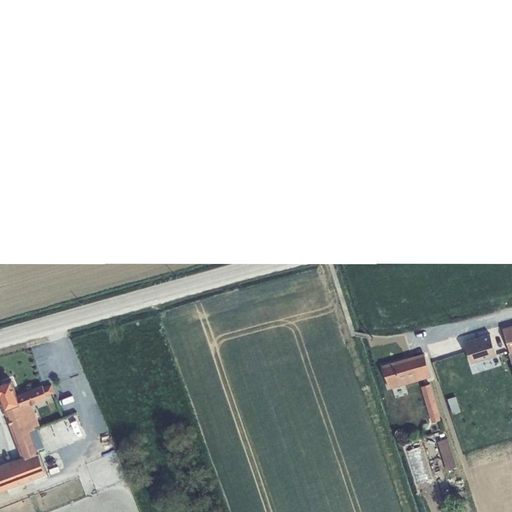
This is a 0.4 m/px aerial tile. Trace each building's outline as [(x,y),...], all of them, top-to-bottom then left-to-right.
[(511,324),(502,327),(509,352),(510,353),(511,352),(511,324)] [(489,332),(464,340),(471,362),(496,354),(489,332)] [(424,352),(382,364),(389,387),(431,376),(424,352)] [(0,393),(5,407),(17,403),(29,403),(32,402),(47,397),(46,395),(43,386),(42,383),(17,393),(11,378),(0,382),(0,393)] [(43,386),(46,395),(55,391),(51,383),(43,386)] [(430,383),(421,385),(431,421),(440,419),(430,383)] [(5,407),(3,408),(21,456),(0,463),(0,489),(47,472),(40,456),(87,437),(76,411),(72,413),(63,416),(58,405),(54,396),(45,400),(52,420),(50,418),(39,422),(32,402),(29,403),(17,403),(5,407)] [(67,401),(58,405),(63,416),(72,413),(67,401)] [(448,437),(437,440),(446,469),(456,466),(448,437)] [(423,445),(408,448),(415,482),(429,479),(423,445)]
